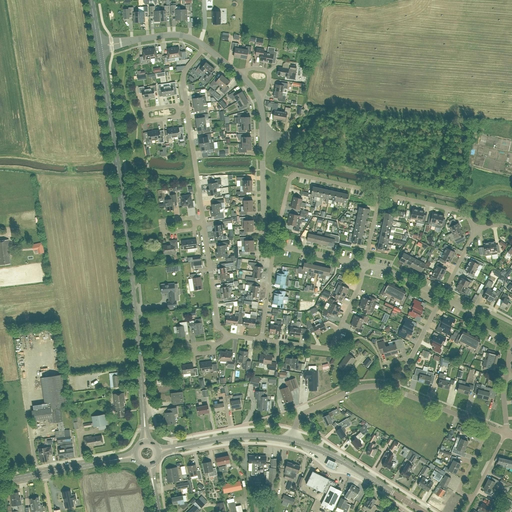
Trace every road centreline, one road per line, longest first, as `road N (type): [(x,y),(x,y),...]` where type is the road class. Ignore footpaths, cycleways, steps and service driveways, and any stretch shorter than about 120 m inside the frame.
road 1 (secondary): [(143,411),(97,46)]
road 2 (residential): [(379,194),(295,174),(273,245)]
road 3 (residential): [(364,265),(331,347),(260,339)]
road 4 (secondary): [(423,511),(334,456),(292,440)]
road 5 (residential): [(273,245),(263,232),(258,99)]
road 6 (unclassified): [(292,440),(306,411),(354,388),(394,389)]
